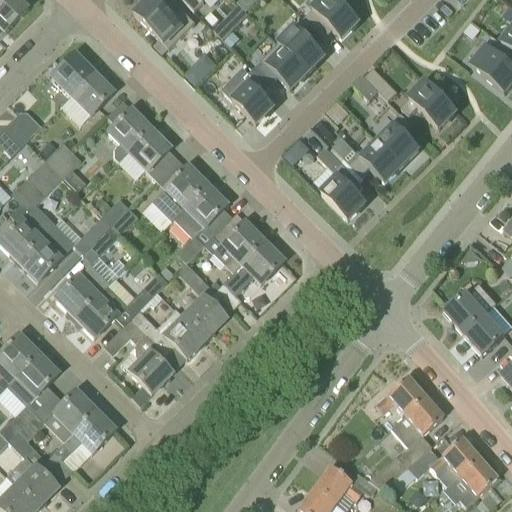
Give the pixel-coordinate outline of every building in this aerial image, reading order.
[(13,0),(1,0),(0,1),(0,43),(7,37),(5,35),(27,13),(13,0)] [(144,10),(142,7),(133,15),(136,18),(134,20),(169,54),(195,28),(166,0),(163,0),(157,7),(152,2),(144,10)] [(178,0),(194,16),(203,6),(201,4),(205,0),(178,0)] [(239,9),(246,16),(257,4),(253,0),(243,0),(236,7),(239,9)] [(327,0),(304,23),(310,30),(324,44),(333,35),(341,44),(359,26),(332,0),(327,0)] [(227,23),(226,22),(213,35),(215,36),(223,44),(235,31),(227,23)] [(304,23),(278,49),(307,78),(324,61),(302,38),(310,30),(304,23)] [(511,35),(501,49),(511,57),(511,35)] [(224,45),(230,52),(239,43),(233,36),(224,45)] [(511,72),(509,71),(511,67),(511,57),(501,49),(492,41),(484,51),(487,54),(472,73),(504,98),(511,87),(511,72)] [(307,78),(278,49),(253,74),(270,91),(278,83),(290,95),(307,78)] [(208,57),(186,76),(196,86),(217,67),(208,57)] [(51,82),(71,102),(94,80),(74,60),(51,82)] [(262,100),(270,91),(253,74),(244,83),(250,89),(233,106),(256,129),(273,112),(262,100)] [(364,83),(378,97),(387,106),(396,97),(372,74),(364,83)] [(113,99),(94,80),(71,102),(91,121),(113,99)] [(369,106),(378,97),(364,83),(361,80),(352,89),(369,106)] [(438,134),(456,116),(427,87),(401,113),(409,121),(417,113),(438,134)] [(114,163),(118,167),(150,135),(130,116),(108,138),(119,150),(114,155),(114,163)] [(375,144),(401,170),(418,153),(403,139),(412,130),(401,119),(375,144)] [(21,153),(30,143),(12,125),(3,135),(21,153)] [(21,153),(3,135),(0,137),(0,149),(12,162),(21,153)] [(169,155),(150,135),(118,167),(119,168),(128,158),(147,177),(156,186),(162,179),(154,170),(169,155)] [(384,187),(401,170),(375,144),(350,170),(361,181),(370,173),(384,187)] [(62,148),(44,166),(54,176),(72,158),(62,148)] [(365,207),(356,198),(363,191),(326,153),(317,162),(338,182),(321,199),(347,225),(365,207)] [(81,167),(72,158),(54,176),(63,185),(81,167)] [(21,209),(54,176),(44,166),(34,177),(12,200),(21,209)] [(174,225),(206,192),(187,172),(164,195),(152,207),(172,227),(174,225)] [(21,209),(30,218),(18,229),(0,246),(0,249),(19,269),(56,231),(36,211),(63,185),(54,176),(21,209)] [(221,234),(212,225),(226,212),(206,192),(174,225),(193,244),(177,260),(185,269),(203,252),(211,244),(221,234)] [(101,219),(109,210),(100,201),(92,210),(101,219)] [(120,205),(101,223),(110,232),(128,213),(120,205)] [(124,236),(137,222),(128,213),(110,232),(119,241),(124,236)] [(83,259),(110,232),(101,223),(75,249),(56,231),(19,269),(37,287),(62,263),(61,263),(74,250),(83,259)] [(233,278),(241,270),(264,248),(244,229),(230,243),(221,234),(211,244),(221,253),(231,263),(225,269),(233,278)] [(119,241),(110,232),(83,259),(93,268),(119,241)] [(264,248),(241,270),(260,289),(282,267),(264,248)] [(503,272),(511,278),(511,262),(503,272)] [(117,281),(126,273),(117,264),(108,272),(109,273),(117,281)] [(220,320),(229,312),(215,298),(185,269),(177,278),(201,301),(182,320),(181,321),(206,345),(225,325),(220,320)] [(166,284),(172,277),(166,271),(160,278),(166,284)] [(88,272),(55,305),(76,325),(107,294),(106,293),(108,292),(88,272)] [(140,296),(149,305),(156,298),(166,288),(157,279),(140,296)] [(209,292),(215,298),(221,291),(216,286),(209,292)] [(215,298),(229,312),(232,315),(242,307),(223,289),(215,298)] [(445,316),(465,338),(487,318),(497,310),(481,291),(471,300),(469,298),(461,303),(460,302),(445,316)] [(115,324),(122,331),(149,305),(140,296),(124,311),(107,294),(76,325),(95,344),(115,324)] [(161,303),(156,298),(149,305),(152,309),(154,310),(161,303)] [(131,325),(166,360),(167,361),(176,353),(186,364),(206,345),(181,321),(182,320),(176,315),(157,333),(140,317),(131,325)] [(487,318),(465,338),(484,360),(506,339),(487,318)] [(128,377),(140,389),(132,397),(140,405),(148,397),(151,400),(171,380),(159,368),(166,360),(131,325),(124,333),(104,353),(112,361),(129,343),(138,351),(136,352),(136,362),(140,366),(128,377)] [(0,400),(8,392),(39,362),(19,342),(0,360),(0,400)] [(8,392),(27,410),(27,411),(58,381),(39,362),(8,392)] [(511,372),(503,381),(511,391),(511,372)] [(375,410),(383,419),(394,409),(404,421),(424,403),(406,383),(375,410)] [(75,398),(53,420),(72,440),(94,418),(75,398)] [(408,454),(442,423),(424,403),(404,421),(405,421),(391,434),(408,454)] [(35,420),(26,411),(0,437),(0,438),(8,447),(17,438),(35,420)] [(46,466),(64,485),(73,475),(64,466),(82,448),(92,459),(114,437),(94,418),(72,440),(64,448),(46,466)] [(26,447),(45,429),(44,429),(35,420),(17,438),(22,443),(26,447)] [(6,482),(15,491),(35,511),(39,511),(57,494),(56,493),(64,485),(46,466),(26,447),(17,438),(8,447),(25,463),(6,482)] [(448,492),(459,483),(478,465),(461,444),(429,472),(437,481),(448,492)] [(397,461),(378,478),(369,485),(382,495),(390,487),(407,473),(397,461)] [(467,511),(496,485),(478,465),(459,483),(469,494),(459,503),(466,511),(467,511)] [(330,473),(314,495),(335,510),(345,497),(357,505),(363,497),(330,473)] [(415,483),(415,482),(407,473),(390,487),(399,496),(400,495),(415,483)] [(35,511),(15,491),(0,506),(0,511),(35,511)] [(334,511),(335,510),(314,495),(301,511),(334,511)]
